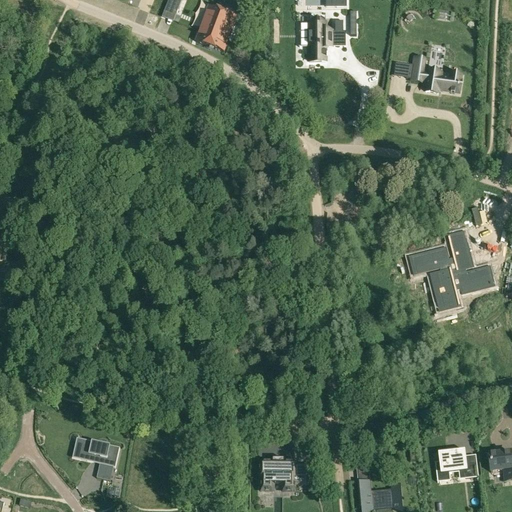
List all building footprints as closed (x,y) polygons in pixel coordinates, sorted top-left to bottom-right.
[(177,13),(182,0),(169,0),(166,9),(177,13)] [(197,42),(196,43),(203,45),(214,50),(224,53),(235,22),(241,25),(245,13),(219,3),(217,11),(213,10),(209,8),(209,9),(197,42)] [(172,22),(174,22),(178,24),(181,18),(176,16),(174,16),(172,22)] [(312,25),(310,25),(309,25),(309,33),(301,33),(300,33),(300,48),(309,48),(309,63),(326,63),(326,58),(327,58),(326,58),(326,54),(327,54),(327,53),(326,53),(326,48),(332,48),(332,33),(326,33),(326,19),(325,19),(325,25),(320,25),(320,24),(317,24),(317,25),(312,25)] [(343,33),(343,26),(342,26),(342,23),(343,23),(343,22),(339,22),(339,26),(336,26),(336,22),(335,22),(335,33),(335,37),(343,37),(343,33)] [(414,66),(408,66),(406,80),(411,80),(411,82),(422,84),(422,82),(426,83),(425,92),(439,95),(439,92),(451,94),(451,95),(452,94),(454,94),(454,95),(455,95),(455,94),(459,95),(462,77),(460,77),(460,78),(452,77),(452,76),(451,76),(451,80),(441,78),(442,75),(441,75),(441,72),(435,70),(429,71),(429,73),(428,73),(428,75),(423,74),(425,61),(415,59),(414,66)] [(334,86),(332,107),(351,110),(354,89),(334,86)] [(415,280),(411,281),(411,282),(413,288),(413,290),(411,291),(412,292),(436,286),(437,290),(435,291),(433,291),(437,305),(442,304),(444,311),(443,311),(444,312),(443,312),(438,313),(439,318),(440,323),(441,326),(455,323),(457,323),(453,308),(458,307),(459,311),(461,311),(460,310),(466,308),(470,307),(477,305),(475,296),(479,295),(478,294),(486,293),(485,287),(485,285),(471,289),(463,291),(462,287),(468,285),(467,283),(467,284),(466,279),(466,278),(464,273),(465,273),(463,266),(462,262),(461,257),(460,257),(459,252),(456,253),(447,255),(446,255),(445,255),(450,276),(445,277),(443,267),(441,268),(441,269),(426,272),(421,274),(415,275),(414,275),(415,280)] [(0,282),(15,278),(11,271),(0,273),(0,282)] [(85,443),(81,461),(101,465),(100,468),(113,470),(114,469),(115,469),(120,450),(118,449),(117,452),(107,450),(108,448),(100,446),(101,446),(97,445),(97,446),(85,443)] [(157,479),(157,497),(164,497),(164,496),(163,496),(164,483),(174,484),(174,477),(175,477),(178,477),(178,469),(179,469),(179,468),(178,468),(178,464),(179,465),(180,464),(178,464),(179,452),(174,452),(174,451),(162,448),(162,459),(160,479),(157,479)] [(476,468),(477,468),(477,466),(476,466),(476,467),(465,468),(464,453),(440,455),(441,464),(436,465),(436,464),(435,464),(437,475),(437,478),(449,477),(448,473),(465,471),(466,480),(478,478),(478,479),(478,477),(477,477),(478,478),(477,478),(475,467),(476,467),(476,468)] [(491,473),(504,472),(505,483),(511,482),(511,459),(511,460),(511,453),(496,455),(496,453),(490,454),(490,456),(489,456),(489,457),(491,472),(491,473)] [(273,493),(273,486),(283,486),(283,492),(295,493),(295,486),(308,486),(308,478),(308,467),(296,467),(297,465),(284,465),(284,461),(273,460),(273,465),(260,464),(260,480),(261,480),(261,493),(273,493)] [(372,493),(371,482),(359,483),(361,511),(373,511),(373,508),(392,506),(393,510),(396,511),(402,511),(401,486),(391,487),(391,491),(391,493),(372,495),(372,493)]
